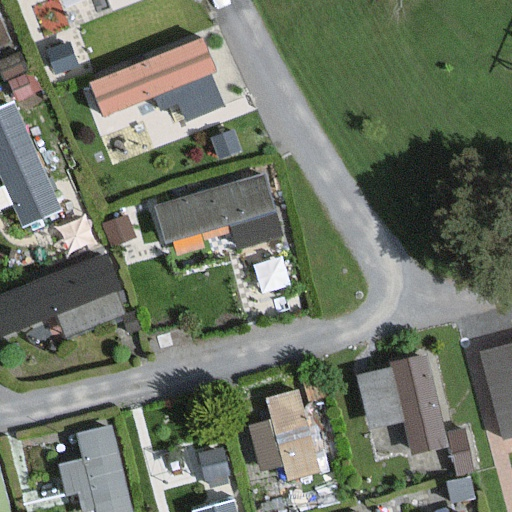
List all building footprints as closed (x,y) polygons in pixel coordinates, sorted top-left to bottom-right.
[(0,0),(0,39),(18,32),(3,0),(0,0)] [(67,0),(71,11),(109,0),(67,0)] [(203,28),(88,72),(119,152),(234,108),(203,28)] [(26,217),(66,199),(17,91),(0,98),(0,166),(2,166),(26,217)] [(164,230),(230,214),(236,238),(287,226),(271,162),(154,191),(164,230)] [(65,326),(132,299),(109,240),(0,283),(0,318),(3,326),(56,305),(65,326)] [(511,331),(479,341),(505,432),(511,430),(511,331)] [(365,361),(388,449),(457,432),(434,343),(365,361)] [(310,382),(258,385),(262,469),(315,466),(310,382)] [(120,414),(69,423),(84,511),(99,511),(135,506),(120,414)] [(0,446),(0,511),(21,511),(2,446),(0,446)] [(243,511),(236,488),(192,502),(195,511),(243,511)] [(423,511),(477,511),(475,500),(423,511)]
